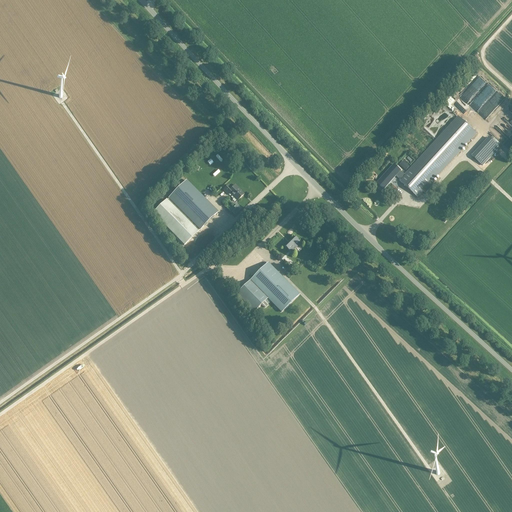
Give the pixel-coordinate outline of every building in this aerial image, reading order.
[(474,80),(480,86),(483,83),(477,77),(474,80)] [(487,84),(480,91),(486,96),(493,89),(487,84)] [(488,102),(493,108),(501,100),(496,95),(488,102)] [(476,109),(480,101),(476,99),(472,106),(476,109)] [(504,112),(505,113),(503,116),(511,123),(511,114),(506,109),(504,112)] [(429,114),(420,123),(434,137),(437,133),(426,122),(432,117),(429,114)] [(418,198),(423,192),(432,182),(476,134),(458,117),(405,175),(401,179),(399,181),(418,198)] [(494,139),(506,147),(510,142),(498,134),(494,139)] [(469,156),(481,167),(497,148),(485,137),(469,156)] [(403,159),(398,164),(405,171),(410,165),(403,159)] [(396,175),(401,179),(405,175),(400,171),(394,165),(382,177),(389,183),(396,175)] [(153,213),(183,245),(217,212),(187,180),(153,213)] [(228,185),(224,190),(228,195),(230,193),(237,201),(244,195),(238,189),(239,189),(235,185),(232,189),(228,185)] [(285,247),(291,253),(300,244),(294,238),(285,247)] [(281,312),(299,295),(268,264),(237,294),(254,312),(261,305),(264,308),(271,301),(281,312)]
